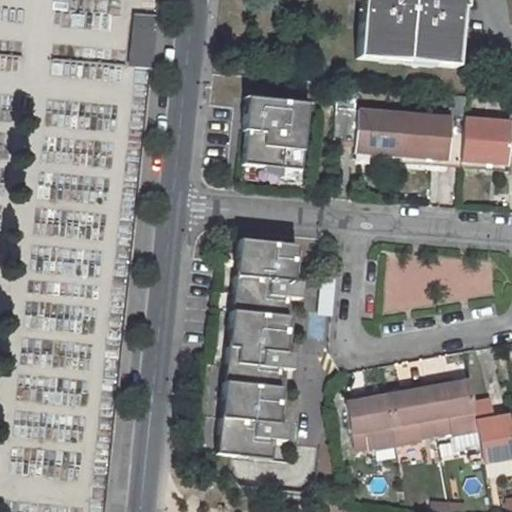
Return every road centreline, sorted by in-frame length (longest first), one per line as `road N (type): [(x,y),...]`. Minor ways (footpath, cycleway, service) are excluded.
road 1 (unclassified): [(138,511),(169,204)]
road 2 (residential): [(359,220),(348,330),(354,348),(371,352),(511,322)]
road 3 (unclassified): [(169,204),(191,0)]
road 4 (residential): [(169,204),(359,220)]
road 5 (residential): [(359,220),(511,233)]
